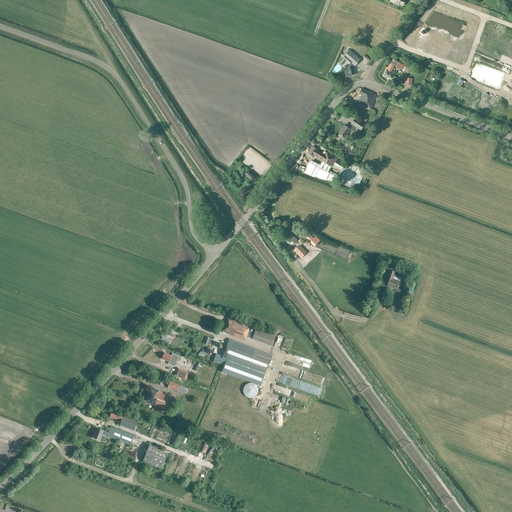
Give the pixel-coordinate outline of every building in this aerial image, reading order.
[(355,66),(360,60),(348,49),(343,55),(351,62),(347,66),(348,68),(344,69),(346,76),(346,77),(347,77),(354,74),(352,67),(353,66),(354,65),(355,66)] [(393,59),(389,66),(388,66),(384,76),(391,79),(394,72),(391,71),(394,66),(402,70),(404,65),(393,59)] [(477,81),(481,83),(482,80),(486,81),(485,84),(499,89),(503,79),(502,79),(503,74),(482,67),(481,68),(476,67),(472,78),(477,80),(477,81)] [(371,109),(376,96),(373,94),(361,89),(359,94),(360,94),(359,96),(361,97),(358,103),(371,109)] [(510,102),(511,95),(511,91),(507,90),(503,100),(510,102)] [(344,125),(338,134),(338,135),(338,136),(340,138),(341,137),(344,139),(351,129),(359,134),(365,124),(355,118),(351,124),(350,125),(348,127),(344,125)] [(337,158),(327,152),(325,155),(313,147),(309,153),(340,172),(342,170),(347,174),(353,166),(347,162),(346,163),(337,158)] [(244,156),(255,167),(266,156),(258,148),(255,151),(252,148),(244,156)] [(314,166),(310,163),(304,173),(313,177),(315,175),(323,179),(324,177),(329,180),(329,179),(334,182),(337,178),(331,175),(333,172),(316,163),(314,166)] [(337,182),(358,192),(360,185),(362,186),(368,172),(362,169),(357,180),(347,175),(346,177),(341,174),(337,182)] [(254,177),(248,171),(245,174),(251,180),(254,177)] [(293,231),(291,233),(290,234),(286,229),(282,233),(286,237),(286,238),(290,243),(292,241),(294,243),(297,240),(295,238),(294,236),(295,234),(293,231)] [(307,243),(309,246),(318,239),(315,236),(307,243)] [(299,246),(294,251),(301,258),(306,253),(299,246)] [(389,270),(388,274),(386,279),(389,280),(387,286),(397,289),(400,281),(393,279),(396,272),(389,270)] [(245,340),(250,326),(229,317),(223,331),(229,334),(228,334),(245,340)] [(271,346),(275,336),(256,328),(252,338),(271,346)] [(225,365),(226,362),(264,376),(272,355),(230,340),(223,359),(219,357),(217,362),(225,365)] [(174,360),(176,357),(172,356),(164,353),(162,359),(170,362),(171,359),(174,360)] [(300,361),(313,365),(315,359),(302,355),(300,361)] [(295,367),(294,372),(312,376),(313,371),(295,367)] [(177,368),(174,376),(185,380),(188,372),(177,368)] [(293,378),(292,382),(308,388),(310,384),(293,378)] [(170,382),(167,388),(183,394),(185,388),(170,382)] [(253,398),(255,397),(257,395),(258,393),(258,390),(258,388),(257,386),(255,384),(253,383),(251,383),(249,383),(247,384),(245,385),(243,387),(243,389),(243,392),(243,394),(245,396),(247,397),(249,398),(251,398),(253,398)] [(172,401),(173,397),(158,391),(158,392),(150,389),(145,400),(150,402),(150,403),(169,411),(173,401),(172,401)] [(138,420),(124,414),(113,410),(110,416),(122,421),(120,424),(134,429),(138,420)] [(160,427),(156,425),(151,436),(156,438),(160,427)] [(130,445),(134,436),(111,426),(109,433),(104,431),(98,428),(94,438),(100,440),(103,434),(107,436),(130,445)] [(184,435),(180,447),(186,449),(190,437),(184,435)] [(150,444),(144,461),(162,469),(169,452),(150,444)] [(183,479),(189,461),(183,459),(178,477),(183,479)]
